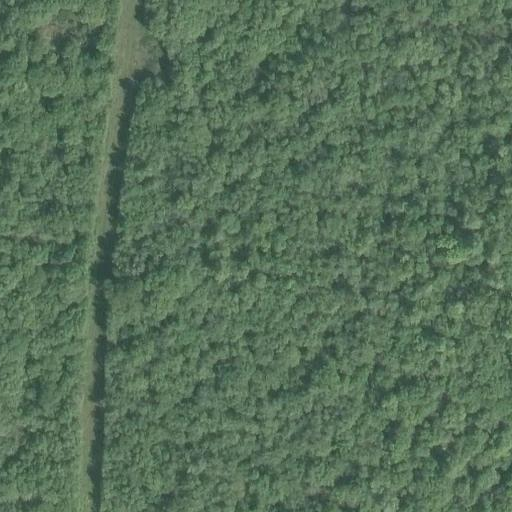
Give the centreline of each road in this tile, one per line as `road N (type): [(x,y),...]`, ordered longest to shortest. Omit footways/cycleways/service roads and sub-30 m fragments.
road 1 (track): [(104,239),(90,511)]
road 2 (track): [(104,239),(131,0)]
